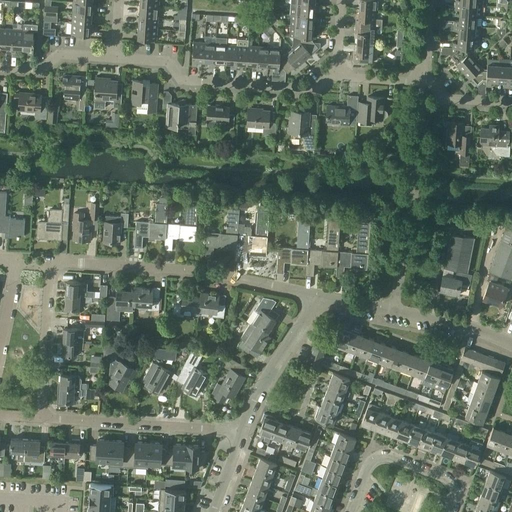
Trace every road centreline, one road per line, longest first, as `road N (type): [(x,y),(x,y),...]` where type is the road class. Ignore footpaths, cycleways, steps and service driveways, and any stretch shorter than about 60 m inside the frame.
road 1 (residential): [(319,296),(215,273),(50,261)]
road 2 (residential): [(337,76),(312,89),(185,80),(165,57),(113,55)]
road 3 (residential): [(511,345),(463,325),(319,296)]
road 4 (residential): [(240,430),(43,417)]
road 5 (residential): [(43,417),(50,261)]
road 6 (residential): [(240,430),(275,358),(319,296)]
road 7 (residential): [(456,494),(449,480),(384,456),(368,463),(350,511)]
